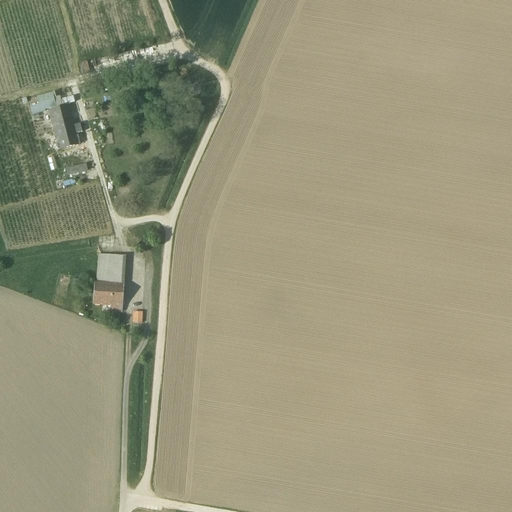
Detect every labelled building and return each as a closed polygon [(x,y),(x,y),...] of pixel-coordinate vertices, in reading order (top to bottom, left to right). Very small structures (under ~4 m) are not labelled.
[(53,130),(74,125),(69,106),(57,109),(52,93),(37,97),(39,104),(30,106),(32,115),(46,111),(46,110),(47,110),(53,130)] [(53,130),(46,131),(47,135),(54,134),(54,137),(54,138),(57,150),(81,143),(78,131),(82,130),(80,124),(74,125),(53,130)] [(86,164),(65,169),(67,176),(87,171),(86,164)] [(92,175),(80,178),(82,183),(93,180),(92,175)] [(71,181),(56,185),(57,190),(73,186),(71,181)] [(124,284),(122,284),(124,256),(98,255),(96,283),(94,283),(93,305),(110,306),(110,312),(122,313),(124,284)] [(133,323),(142,323),(143,312),(133,311),(133,323)]
